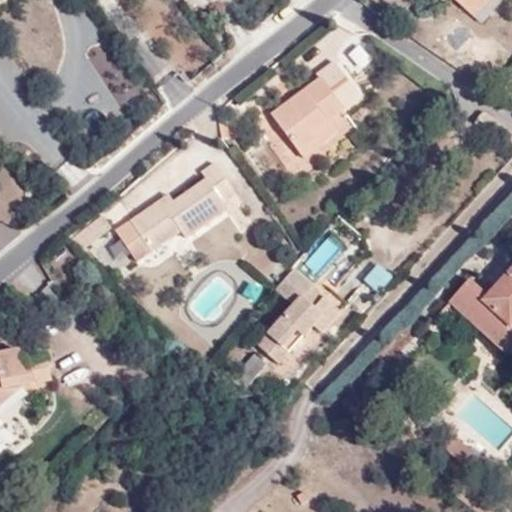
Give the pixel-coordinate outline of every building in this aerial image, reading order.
[(454,0),(469,13),(480,0),(454,0)] [(474,18),(489,0),(480,0),(469,13),(474,18)] [(318,141),(313,133),(330,121),(362,97),(337,62),(319,75),(321,80),(274,115),(302,153),(318,141)] [(305,158),(339,134),(330,121),(313,133),(318,141),(302,153),(305,158)] [(286,167),(300,159),(280,126),(266,134),(286,167)] [(153,253),(182,232),(188,240),(230,210),(226,205),(238,195),(217,164),(203,174),(208,181),(175,204),(170,196),(132,222),(153,253)] [(331,404),(511,213),(511,185),(317,391),(331,404)] [(82,246),(110,227),(101,214),(74,233),(82,246)] [(0,220),(0,246),(13,236),(0,220)] [(118,232),(139,262),(153,253),(132,222),(118,232)] [(161,265),(190,245),(188,240),(182,232),(153,253),(161,265)] [(373,260),(361,279),(378,289),(389,271),(373,260)] [(326,286),(320,292),(295,271),(278,292),(295,307),(261,346),(281,364),(314,327),(322,334),(347,305),(326,286)] [(511,271),(498,287),(489,297),(480,288),(473,281),(452,303),(506,353),(511,346),(511,271)] [(498,287),(489,278),(480,288),(489,297),(498,287)] [(0,393),(3,391),(24,387),(52,382),(47,359),(25,363),(24,351),(0,356),(0,393)] [(233,382),(246,393),(267,366),(255,355),(233,382)] [(0,393),(0,406),(24,387),(3,391),(0,393)] [(444,448),(473,473),(483,462),(454,437),(444,448)]
